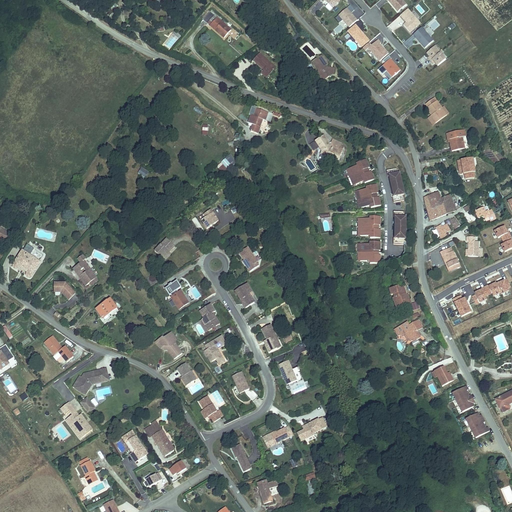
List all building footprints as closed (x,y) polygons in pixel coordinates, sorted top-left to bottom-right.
[(332,8),(340,0),(319,0),(323,3),(325,1),(332,8)] [(406,5),(402,0),(386,0),(387,1),(387,0),(388,0),(398,12),(406,5)] [(419,4),(415,7),(421,14),(425,11),(419,4)] [(357,20),(351,13),(354,10),(350,6),(339,15),(349,27),(357,20)] [(420,23),(408,9),(400,15),(405,21),(406,20),(407,22),(404,25),(410,32),(420,23)] [(210,12),(204,20),(208,24),(210,22),(213,24),(211,26),(225,38),(233,30),(210,12)] [(369,41),(356,25),(348,32),(362,47),(369,41)] [(433,41),(421,27),(413,35),(425,48),(433,41)] [(388,54),(380,44),(381,43),(378,40),(371,46),(369,48),(380,61),(388,54)] [(446,60),(441,54),(443,53),(441,50),(440,52),(435,46),(427,53),(431,58),(429,59),(432,63),(434,62),(438,66),(446,60)] [(253,60),(264,69),(271,73),(277,65),(259,52),(253,60)] [(331,76),(332,67),(328,66),(327,65),(329,63),(323,55),(314,61),(320,70),(319,75),(322,76),(329,77),(331,76)] [(400,71),(391,60),(391,59),(389,55),(383,61),(385,64),(378,70),(382,75),(387,71),(392,78),(400,71)] [(392,78),(387,71),(383,75),(389,81),(392,78)] [(431,116),(429,117),(435,123),(445,116),(440,108),(433,99),(424,105),(431,116)] [(253,115),(250,123),(262,127),(265,119),(268,120),(270,113),(258,109),(255,116),(253,115)] [(435,123),(429,117),(426,119),(432,126),(435,123)] [(462,131),(446,134),(449,152),(462,150),(460,137),(463,137),(462,131)] [(313,132),(305,135),(308,142),(316,140),(313,132)] [(324,136),(316,140),(322,150),(321,154),(326,157),(327,155),(337,160),(342,149),(338,147),(340,144),(332,140),(330,143),(329,144),(324,136)] [(229,155),(216,167),(224,175),(237,162),(229,155)] [(470,156),(458,158),(461,172),(463,172),(464,177),(473,175),(472,170),(473,169),(470,156)] [(374,180),(371,171),(369,172),(368,168),(369,168),(366,160),(356,164),(357,166),(348,169),(355,185),(364,182),(365,184),(374,180)] [(138,174),(145,178),(149,171),(141,167),(138,174)] [(355,185),(348,169),(346,170),(353,186),(355,185)] [(404,195),(400,174),(398,174),(397,169),(387,171),(388,177),(390,177),(394,197),(393,197),(394,203),(404,201),(403,195),(404,195)] [(381,206),(379,197),(378,197),(377,193),(378,193),(376,185),(366,187),(367,189),(357,191),(361,208),(371,206),(371,208),(381,206)] [(437,193),(426,197),(431,209),(437,207),(438,211),(440,211),(438,207),(436,202),(441,200),(437,193)] [(426,197),(423,199),(429,221),(435,218),(434,213),(438,211),(437,207),(431,209),(426,197)] [(449,197),(441,200),(436,202),(438,207),(442,205),(446,214),(455,211),(449,197)] [(440,211),(442,216),(446,214),(442,205),(438,207),(440,211)] [(475,211),(477,217),(482,216),(483,219),(487,218),(488,221),(495,219),(491,211),(485,213),(483,208),(475,211)] [(211,210),(207,213),(210,216),(207,218),(202,221),(207,229),(219,220),(211,210)] [(406,239),(406,218),(405,218),(405,212),(394,212),(394,218),(396,218),(396,239),(394,239),(394,245),(405,245),(405,239),(406,239)] [(381,238),(381,229),(379,229),(379,225),(380,225),(380,217),(370,217),(370,219),(360,219),(361,236),(370,236),(370,238),(381,238)] [(452,220),(450,218),(448,219),(454,228),(459,226),(454,218),(452,220)] [(445,225),(440,227),(444,233),(449,230),(445,225)] [(436,227),(441,239),(446,236),(444,233),(440,227),(439,226),(436,227)] [(510,240),(507,233),(506,233),(504,230),(502,226),(493,231),(496,238),(498,237),(501,244),(500,245),(503,252),(511,247),(511,246),(511,244),(509,241),(510,240)] [(0,239),(7,243),(11,235),(0,229),(0,239)] [(468,249),(467,255),(478,256),(478,240),(473,240),(473,237),(466,237),(466,241),(468,241),(468,249)] [(156,251),(163,258),(169,251),(170,252),(176,246),(168,238),(156,251)] [(23,249),(30,255),(37,245),(30,240),(23,249)] [(381,264),(381,255),(379,255),(379,251),(381,251),(381,242),(370,242),(370,244),(361,244),(361,262),(371,262),(371,264),(381,264)] [(248,247),(240,253),(249,267),(247,268),(250,272),(259,266),(257,263),(257,262),(248,247)] [(439,252),(441,256),(442,256),(447,267),(457,264),(451,251),(448,253),(446,249),(439,252)] [(169,251),(163,258),(165,260),(172,254),(170,252),(169,251)] [(21,252),(13,265),(13,268),(15,268),(17,268),(18,267),(26,272),(25,274),(26,275),(26,277),(27,277),(29,277),(31,274),(38,263),(21,252)] [(80,264),(75,268),(78,272),(76,273),(80,279),(81,278),(86,285),(94,278),(92,275),(93,274),(84,261),(85,260),(82,256),(77,260),(80,264)] [(442,256),(441,256),(448,271),(458,267),(457,264),(447,267),(442,256)] [(72,263),(75,268),(80,264),(77,260),(72,263)] [(10,268),(5,280),(13,284),(18,272),(10,268)] [(190,301),(186,294),(186,293),(183,289),(181,290),(179,288),(184,285),(180,278),(168,286),(172,292),(173,292),(176,296),(175,297),(181,307),(190,301)] [(484,297),(491,294),(491,296),(499,293),(499,294),(507,291),(505,288),(509,287),(505,280),(495,284),(494,283),(491,285),(487,287),(487,285),(480,289),(480,290),(476,292),(473,293),(474,295),(470,297),(474,304),(485,299),(484,297)] [(248,282),(236,289),(237,291),(239,290),(243,297),(241,299),(246,307),(255,302),(250,293),(248,289),(250,288),(248,282)] [(75,294),(64,285),(54,285),(54,295),(63,294),(63,296),(69,301),(75,294)] [(397,295),(399,299),(401,304),(404,303),(405,308),(412,306),(410,301),(413,300),(412,295),(410,296),(408,296),(407,293),(408,292),(407,287),(402,289),(401,287),(393,290),(395,296),(397,295)] [(469,312),(463,298),(460,299),(459,296),(451,299),(460,317),(469,312)] [(108,299),(95,309),(103,321),(117,310),(108,299)] [(204,317),(202,318),(205,323),(205,324),(208,329),(219,323),(216,317),(215,318),(211,313),(215,311),(211,303),(199,309),(204,317)] [(205,323),(202,318),(199,320),(206,331),(208,329),(205,324),(205,323)] [(422,321),(415,325),(420,333),(426,329),(422,321)] [(420,333),(415,325),(412,327),(410,324),(397,331),(401,338),(403,336),(407,337),(411,343),(417,343),(422,340),(418,334),(420,333)] [(280,347),(271,325),(262,329),(267,339),(267,340),(267,342),(265,343),(269,352),(280,347)] [(14,336),(7,326),(4,328),(11,338),(14,336)] [(182,352),(175,342),(176,338),(172,337),(169,333),(164,336),(163,335),(158,340),(163,345),(164,344),(166,344),(165,348),(168,349),(174,358),(182,352)] [(163,345),(158,340),(163,335),(156,340),(158,343),(161,346),(165,348),(166,344),(164,344),(163,345)] [(52,351),(59,346),(58,344),(59,343),(54,336),(45,342),(51,350),(52,351)] [(221,336),(205,345),(208,349),(210,350),(208,353),(209,355),(207,356),(210,361),(216,358),(218,362),(223,359),(220,352),(217,352),(218,350),(218,348),(226,344),(221,336)] [(9,362),(16,358),(7,345),(1,349),(2,352),(0,353),(0,368),(1,370),(11,364),(9,362)] [(62,350),(59,346),(52,351),(55,356),(60,352),(67,363),(74,358),(67,347),(64,349),(62,350)] [(429,354),(434,365),(446,359),(444,353),(438,356),(437,351),(429,354)] [(296,380),(291,369),(288,361),(278,365),(282,375),(284,374),(286,378),(284,379),(286,385),(296,380)] [(185,363),(178,368),(182,375),(182,379),(186,385),(196,378),(191,370),(190,371),(185,363)] [(446,368),(434,373),(437,378),(439,377),(444,387),(455,381),(453,376),(451,377),(449,374),(446,368)] [(95,383),(94,380),(101,378),(102,382),(109,380),(107,369),(91,373),(91,374),(89,374),(89,373),(84,374),(82,377),(80,376),(73,387),(86,395),(89,390),(87,389),(91,384),(91,383),(95,383)] [(241,372),(232,376),(239,392),(248,389),(241,372)] [(9,378),(4,381),(11,392),(16,389),(9,378)] [(102,382),(101,378),(94,380),(95,383),(91,383),(91,384),(87,389),(89,390),(92,385),(102,382)] [(292,388),(294,394),(306,389),(304,384),(292,388)] [(474,405),(476,404),(472,396),(470,397),(468,398),(466,393),(467,392),(469,391),(467,387),(454,394),(463,414),(474,408),(472,406),(474,405)] [(101,397),(106,393),(102,389),(97,393),(101,397)] [(511,402),(511,394),(511,392),(510,392),(491,401),(493,405),(499,402),(501,407),(503,411),(510,408),(508,404),(511,402)] [(22,401),(28,398),(26,393),(20,397),(22,401)] [(198,401),(203,409),(208,417),(209,420),(212,418),(214,421),(219,418),(207,396),(198,401)] [(95,407),(87,397),(80,402),(88,413),(95,407)] [(69,412),(74,409),(69,403),(60,409),(65,415),(69,412)] [(79,416),(74,409),(69,412),(72,416),(66,421),(80,439),(93,430),(81,415),(79,416)] [(484,424),(486,423),(482,416),(480,417),(478,418),(477,415),(466,420),(476,439),(490,432),(488,428),(485,430),(483,427),(482,425),(484,424)] [(321,418),(317,420),(321,429),(325,427),(321,418)] [(302,430),(296,433),(298,438),(302,437),(304,440),(313,436),(312,434),(321,429),(317,420),(307,424),(307,425),(301,428),(302,430)] [(150,438),(151,437),(148,431),(159,424),(159,423),(146,431),(150,438)] [(148,431),(151,437),(153,436),(165,457),(175,451),(159,424),(148,431)] [(293,435),(289,426),(284,428),(288,437),(293,435)] [(274,444),(288,437),(284,428),(275,432),(269,435),(262,438),(265,444),(272,441),(274,444)] [(148,454),(140,444),(141,443),(137,436),(134,438),(130,433),(125,436),(128,442),(129,441),(136,451),(134,453),(133,453),(139,460),(148,454)] [(134,453),(136,451),(129,441),(128,442),(125,436),(123,438),(134,453)] [(149,453),(141,443),(140,444),(148,454),(149,453)] [(238,444),(230,448),(234,457),(235,457),(240,468),(248,465),(238,444)] [(93,460),(83,466),(89,475),(88,476),(92,484),(101,478),(96,470),(98,469),(93,460)] [(188,468),(183,460),(171,468),(175,474),(178,472),(179,474),(188,468)] [(152,486),(161,481),(160,480),(164,478),(160,472),(147,479),(152,486)] [(267,484),(259,486),(265,507),(274,504),(270,493),(279,490),(277,485),(268,487),(267,484)] [(120,511),(114,500),(104,505),(107,511),(120,511)]
